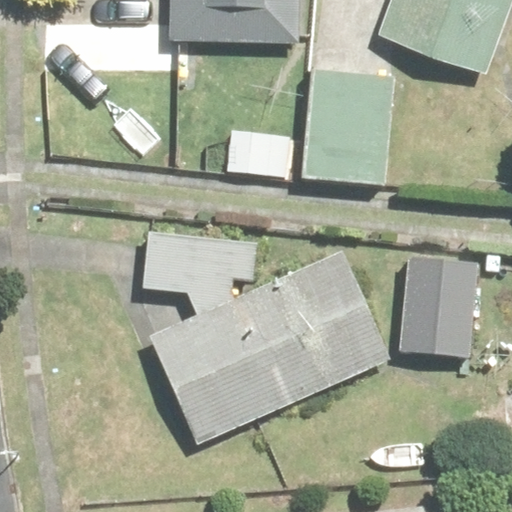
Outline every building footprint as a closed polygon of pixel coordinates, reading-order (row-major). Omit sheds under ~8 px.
[(235,0),(94,0),(90,92),(230,99),(235,0)] [(511,0),(381,0),(367,32),(476,81),(511,0)] [(332,126),(241,118),(231,231),(322,239),(332,126)] [(149,348),(80,382),(134,492),(322,399),(268,290),(206,320),(211,283),(85,265),(75,338),(149,348)] [(477,274),(407,269),(400,359),(470,364),(477,274)] [(511,405),(480,407),(483,466),(511,464),(511,405)]
